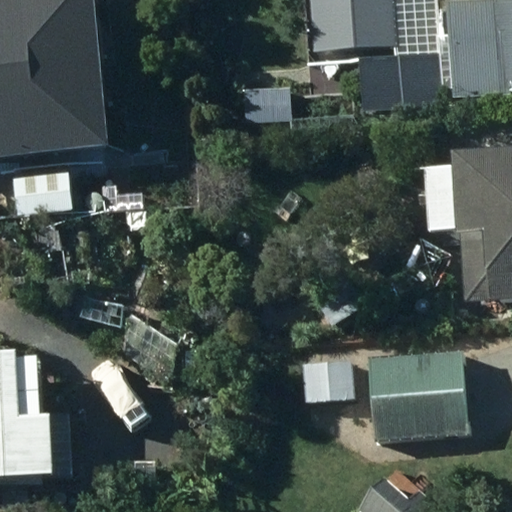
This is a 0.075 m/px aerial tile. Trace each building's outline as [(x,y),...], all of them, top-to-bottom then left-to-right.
[(0,0),(0,170),(140,158),(126,0),(0,0)] [(511,41),(469,45),(474,106),(511,102),(511,41)] [(426,72),(382,73),(383,104),(427,102),(426,72)] [(511,162),(484,164),(488,236),(477,236),(481,309),(511,306),(511,162)] [(95,170),(60,174),(63,194),(97,190),(95,170)] [(475,357),(383,362),(388,445),(480,439),(475,357)] [(0,489),(83,486),(81,430),(49,431),(46,364),(0,365),(0,489)] [(400,485),(374,511),(442,511),(445,510),(430,495),(420,504),(400,485)]
